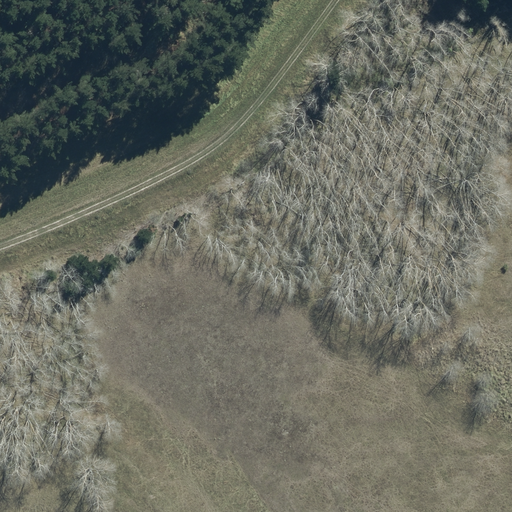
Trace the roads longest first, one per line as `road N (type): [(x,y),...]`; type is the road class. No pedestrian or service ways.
road 1 (track): [(0,232),(200,148),(240,112),(319,0)]
road 2 (track): [(267,0),(210,72),(0,169)]
